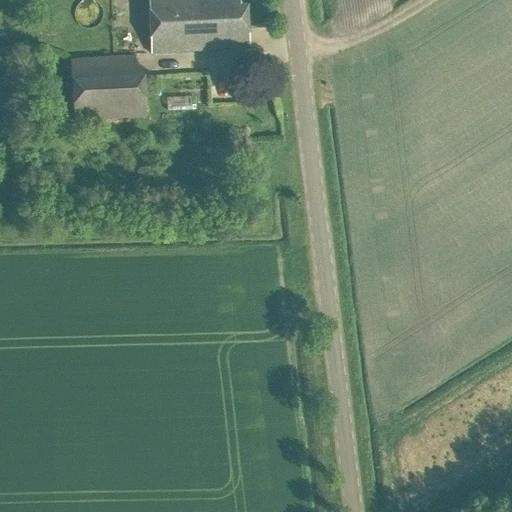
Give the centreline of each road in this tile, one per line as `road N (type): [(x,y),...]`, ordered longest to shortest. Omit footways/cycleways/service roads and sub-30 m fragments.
road 1 (unclassified): [(353,511),(290,0)]
road 2 (track): [(295,39),(340,41),(419,0)]
